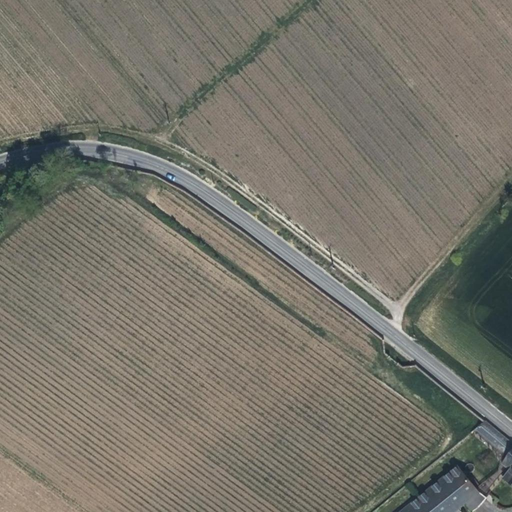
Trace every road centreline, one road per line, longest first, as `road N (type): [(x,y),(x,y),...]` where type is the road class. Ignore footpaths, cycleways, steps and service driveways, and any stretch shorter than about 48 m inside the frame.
road 1 (tertiary): [(0,160),(89,149),(189,181),(511,430)]
road 2 (track): [(399,312),(219,174),(157,140),(101,127),(0,142)]
road 3 (track): [(382,365),(447,421),(449,439),(361,511)]
road 4 (track): [(157,140),(313,0)]
road 5 (track): [(398,339),(408,295),(511,178)]
